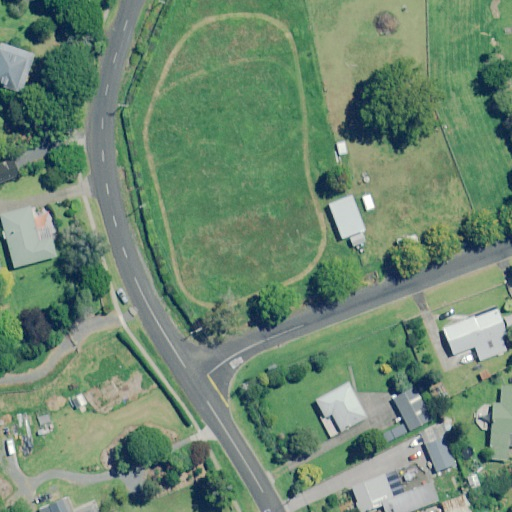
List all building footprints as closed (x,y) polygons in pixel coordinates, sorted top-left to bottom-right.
[(430,13),(421,14),(423,28),(431,27),(430,13)] [(34,55),(1,43),(0,45),(0,85),(20,93),(34,55)] [(490,95),(481,66),(463,71),(473,101),(490,95)] [(37,232),(31,207),(1,215),(13,268),(57,257),(50,229),(37,232)] [(506,334),(498,310),(444,328),(453,354),(476,347),(480,360),(506,352),(501,336),(506,334)] [(347,383),(314,400),(324,417),(330,414),(339,433),(366,419),(347,383)] [(511,386),(502,386),(501,404),(494,403),(490,459),(508,460),(509,451),(511,451),(511,386)] [(432,420),(415,388),(394,398),(411,431),(432,420)] [(18,423),(0,422),(0,441),(18,442),(18,423)] [(453,434),(449,424),(423,434),(437,472),(456,464),(445,437),(453,434)] [(50,431),(35,429),(33,447),(47,449),(50,431)] [(406,493),(397,470),(351,487),(360,511),(363,511),(382,505),(385,511),(409,511),(439,501),(432,483),(406,493)] [(96,511),(94,505),(75,511),(73,511),(62,483),(44,489),(50,505),(38,509),(39,511),(96,511)] [(470,511),(465,494),(441,503),(444,511),(470,511)]
